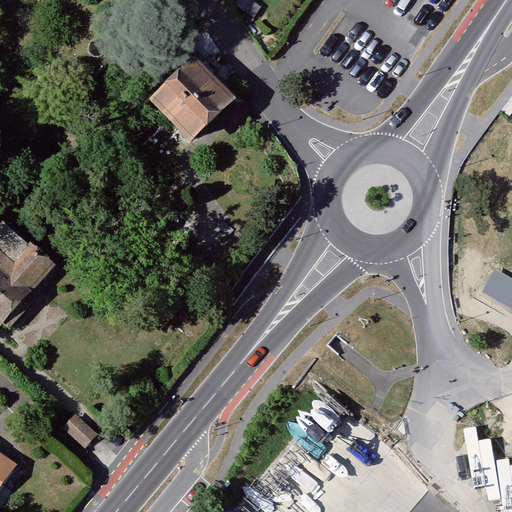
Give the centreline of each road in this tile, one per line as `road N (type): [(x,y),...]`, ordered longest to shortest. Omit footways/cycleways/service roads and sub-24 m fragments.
road 1 (unclassified): [(447,487),(428,452),(439,366),(414,238)]
road 2 (residential): [(339,161),(265,90),(202,0)]
road 3 (primary): [(117,511),(250,352)]
road 4 (primary): [(325,208),(250,352)]
road 5 (primary): [(250,352),(374,252)]
road 6 (primary): [(430,184),(475,48)]
road 7 (primary): [(475,48),(381,145)]
